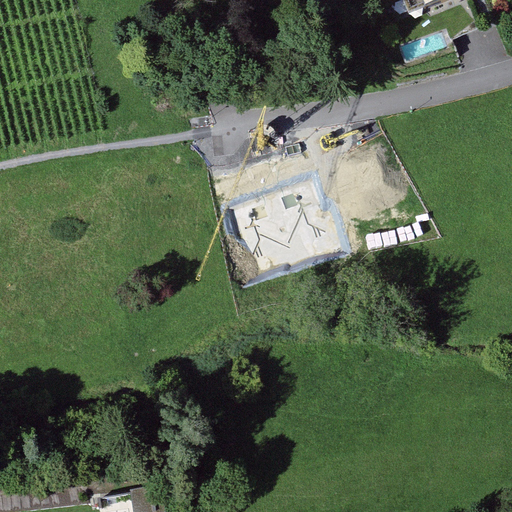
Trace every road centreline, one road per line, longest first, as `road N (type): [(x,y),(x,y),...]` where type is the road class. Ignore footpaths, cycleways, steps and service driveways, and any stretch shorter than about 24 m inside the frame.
road 1 (residential): [(511,75),(229,129)]
road 2 (track): [(0,165),(229,129)]
